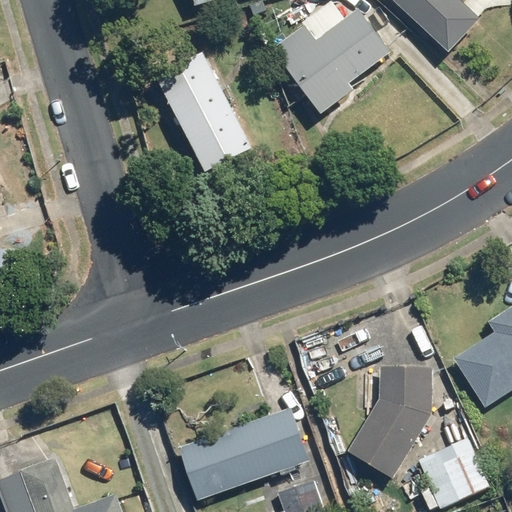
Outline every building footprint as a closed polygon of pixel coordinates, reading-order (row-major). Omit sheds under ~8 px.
[(485,21),(462,0),(392,0),(452,56),(485,21)] [(310,27),(277,51),(294,73),(293,74),(315,102),(328,119),(361,95),(355,87),(388,62),(357,24),(326,48),(310,27)] [(207,62),(166,82),(212,175),(253,155),(207,62)] [(511,325),(457,360),(487,408),(511,392),(511,325)] [(336,335),(301,346),(315,390),(350,379),(336,335)] [(394,476),(431,415),(436,370),(382,364),(377,409),(381,409),(355,452),(394,476)] [(184,449),(205,504),(310,465),(290,410),(184,449)] [(427,461),(447,508),(491,490),(472,443),(427,461)] [(79,511),(60,458),(1,477),(13,511),(127,511),(123,496),(79,511)] [(324,511),(315,483),(278,497),(283,511),(324,511)]
